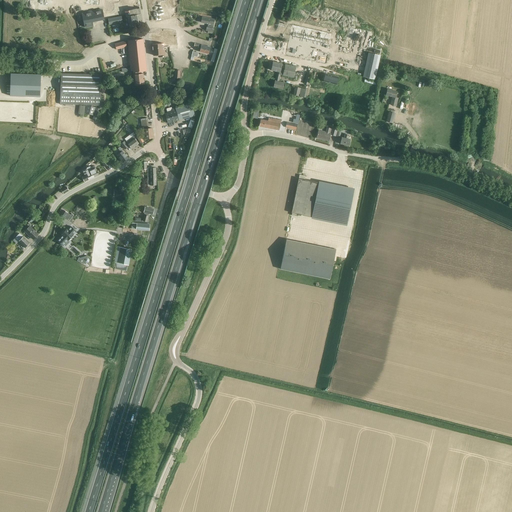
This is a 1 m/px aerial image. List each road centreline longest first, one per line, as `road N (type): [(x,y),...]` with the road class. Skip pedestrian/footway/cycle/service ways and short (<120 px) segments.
road 1 (motorway): [(101,511),(258,0)]
road 2 (motorway): [(245,0),(88,511)]
road 3 (unclassified): [(151,511),(198,397),(191,373),(172,353),(227,238),(223,198)]
road 4 (unclassified): [(511,202),(439,170),(246,135)]
road 5 (unclassified): [(0,279),(48,229),(53,207),(157,145)]
road 6 (unclassified): [(0,62),(83,65),(116,36),(145,33)]
road 7 (unknown): [(150,236),(120,357),(108,365)]
road 8 (unclassified): [(246,135),(245,94),(272,0)]
